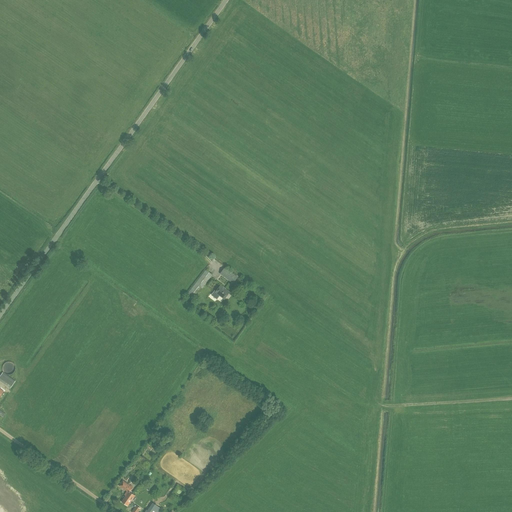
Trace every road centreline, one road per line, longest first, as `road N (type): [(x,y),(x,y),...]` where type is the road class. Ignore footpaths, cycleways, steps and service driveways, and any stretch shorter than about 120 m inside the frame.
road 1 (unclassified): [(0,315),(225,0)]
road 2 (unknown): [(99,177),(217,268)]
